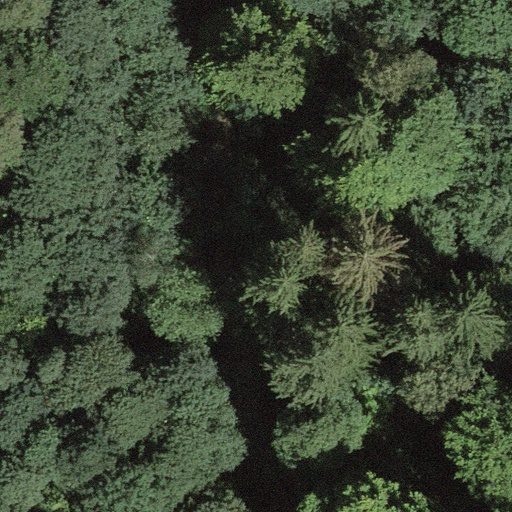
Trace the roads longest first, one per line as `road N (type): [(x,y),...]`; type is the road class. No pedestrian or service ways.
road 1 (track): [(284,511),(256,458),(228,318),(215,80),(199,0)]
road 2 (track): [(0,444),(144,511)]
